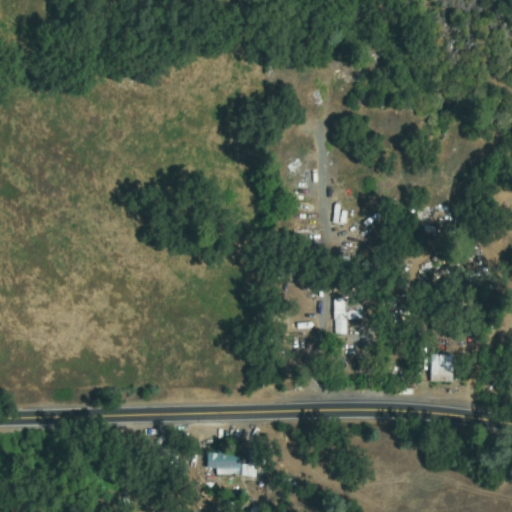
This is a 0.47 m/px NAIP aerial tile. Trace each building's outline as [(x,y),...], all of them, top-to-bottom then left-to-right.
[(269,179),(264,180),(263,174),(284,171),(288,193),(272,196),(269,179)] [(291,219),(290,232),(269,230),(272,203),(280,204),(279,218),(291,219)] [(294,242),(294,233),(313,233),(313,242),(294,242)] [(306,242),(317,242),(317,251),(306,251),(306,242)] [(278,279),(278,249),(289,249),(289,279),(278,279)] [(377,259),(377,269),(344,269),(344,265),(364,265),(364,259),(377,259)] [(365,288),(366,279),(379,280),(378,289),(365,288)] [(383,294),(383,286),(397,286),(397,294),(383,294)] [(344,318),(344,333),(335,333),(335,302),(359,302),(359,318),(344,318)] [(437,303),(437,313),(429,313),(429,303),(437,303)] [(446,310),(460,311),(459,336),(432,336),(432,321),(446,321),(446,310)] [(450,380),(431,381),(430,357),(449,356),(450,380)] [(176,450),(176,463),(154,464),(153,451),(176,450)] [(250,451),(258,453),(253,476),(245,475),(250,451)] [(217,454),(217,457),(238,456),(238,473),(218,474),(217,467),(209,467),(209,454),(217,454)]
